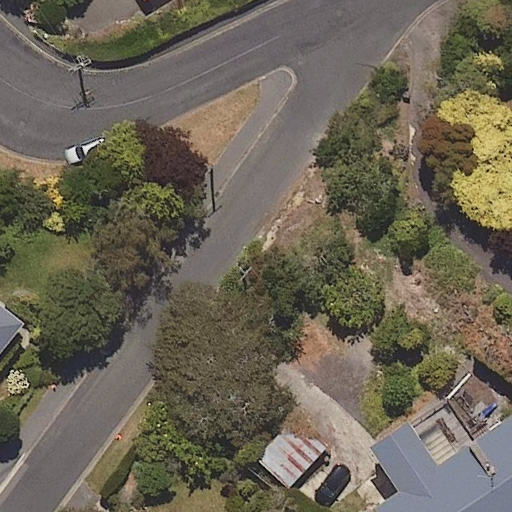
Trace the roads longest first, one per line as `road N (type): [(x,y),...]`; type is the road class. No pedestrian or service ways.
road 1 (residential): [(18,511),(347,53),(364,0)]
road 2 (residential): [(356,0),(121,106),(56,104),(0,77)]
